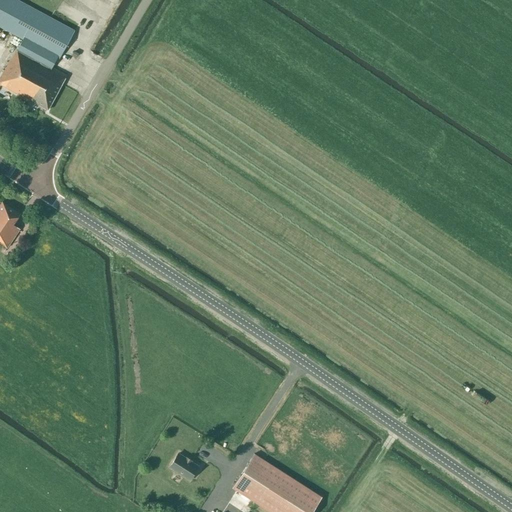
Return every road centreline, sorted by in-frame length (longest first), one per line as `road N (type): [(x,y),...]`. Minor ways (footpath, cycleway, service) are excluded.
road 1 (tertiary): [(511,506),(34,186)]
road 2 (unclassified): [(34,186),(148,0)]
